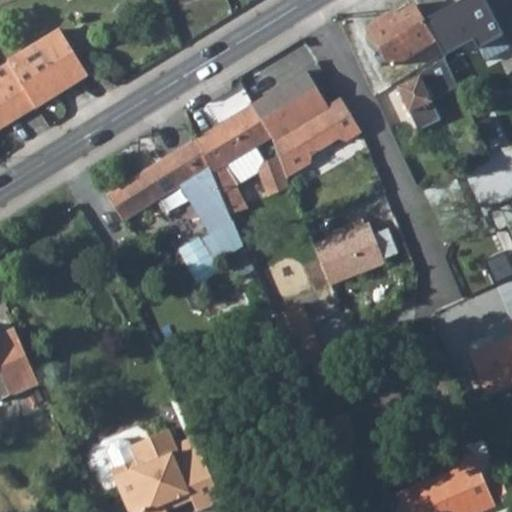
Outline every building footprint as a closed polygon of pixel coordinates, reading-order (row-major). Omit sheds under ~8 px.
[(448,53),(476,38),(488,58),(511,43),(511,39),(489,0),(461,0),(427,19),(426,20),(439,39),(447,51),(448,53)] [(389,15),(370,26),(393,66),(433,43),(439,39),(426,20),(417,5),(392,20),(389,15)] [(61,32),(0,70),(0,129),(88,75),(61,32)] [(439,39),(433,43),(441,55),(447,51),(439,39)] [(455,65),(450,56),(420,71),(421,73),(401,86),(426,127),(448,114),(437,97),(461,79),(455,65)] [(305,77),(251,108),(269,147),(275,162),(282,182),(305,168),(308,158),(331,144),(341,147),(356,138),(339,102),(325,111),(305,77)] [(200,139),(223,198),(232,193),(231,191),(255,177),(264,202),(287,194),(282,182),(275,162),(264,168),(256,155),(269,147),(251,108),(200,139)] [(200,139),(108,193),(125,222),(182,188),(211,237),(234,223),(223,198),(212,170),(200,139)] [(511,202),(511,205),(490,215),(499,235),(509,231),(511,236),(511,202)] [(368,233),(311,256),(328,295),(361,282),(357,271),(380,263),(368,233)] [(380,263),(357,271),(361,282),(384,273),(380,263)] [(304,312),(277,323),(300,379),(328,367),(304,312)] [(0,401),(41,385),(16,327),(0,334),(0,401)] [(511,394),(511,350),(495,358),(509,394),(511,394)] [(491,403),(509,394),(495,358),(475,368),(491,403)] [(348,422),(324,432),(336,460),(360,449),(348,422)] [(165,431),(126,448),(132,461),(105,473),(116,500),(119,504),(121,511),(123,511),(161,511),(158,504),(167,500),(170,507),(188,499),(193,511),(194,511),(220,501),(198,450),(176,459),(165,431)] [(498,511),(479,467),(474,468),(493,511),(498,511)] [(401,511),(493,511),(474,468),(458,475),(460,479),(462,485),(430,497),(432,503),(424,506),(420,496),(399,505),(401,511)] [(432,503),(430,497),(462,485),(460,479),(420,496),(424,506),(432,503)]
